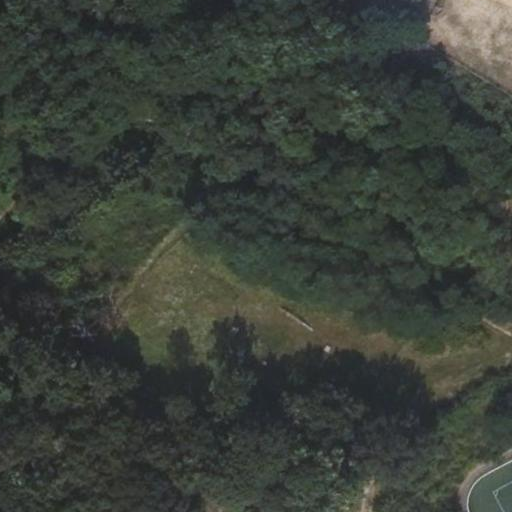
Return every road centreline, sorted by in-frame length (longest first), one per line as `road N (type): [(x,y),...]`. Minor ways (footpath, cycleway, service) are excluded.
road 1 (track): [(0,220),(89,142),(140,120),(350,248),(511,328)]
road 2 (track): [(511,205),(446,154),(340,24),(344,0)]
road 3 (track): [(367,466),(443,396),(511,352)]
